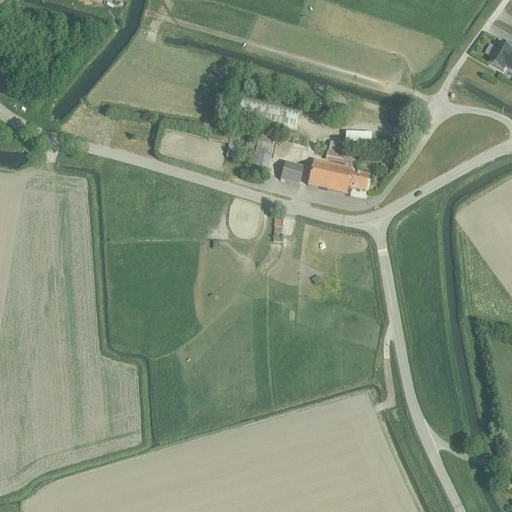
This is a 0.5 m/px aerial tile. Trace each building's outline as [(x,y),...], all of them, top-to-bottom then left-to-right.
[(511,50),(500,44),(497,50),(490,46),(485,56),(491,59),(488,65),(503,73),(506,68),(511,71),(511,50)] [(301,110),(243,97),(238,120),(296,133),(301,110)] [(240,153),(239,163),(247,165),(249,154),(251,155),(248,169),(266,173),(275,135),(260,132),(258,142),(247,140),(244,153),(240,153)] [(240,139),(210,133),(208,141),(229,145),(226,158),(236,160),(240,139)] [(371,148),(372,134),(346,133),(345,147),(371,148)] [(352,171),(324,164),(313,162),(307,187),(346,196),(348,189),(365,193),(368,178),(351,174),(352,171)] [(285,164),(279,181),(298,187),(303,170),(285,164)] [(283,222),(275,221),(273,242),(281,242),(283,222)]
